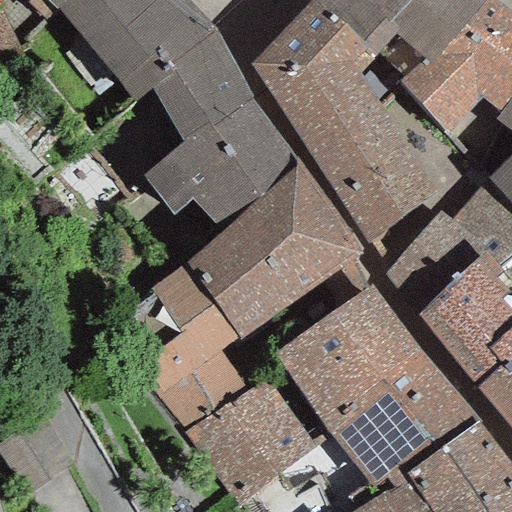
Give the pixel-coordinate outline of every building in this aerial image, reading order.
[(43,0),(55,11),(57,9),(66,0),(43,0)] [(185,0),(66,0),(57,9),(132,103),(151,90),(175,74),(169,65),(215,32),(185,0)] [(309,154),(380,107),(357,73),(376,56),(316,0),(311,0),(249,63),(309,154)] [(316,0),(376,56),(378,52),(403,78),(423,58),(430,62),(485,0),(316,0)] [(511,16),(487,0),(485,0),(430,62),(423,58),(403,78),(399,82),(447,133),(481,97),(498,112),(511,93),(511,16)] [(251,98),(215,32),(169,65),(175,74),(151,90),(180,142),(208,121),(213,127),(251,98)] [(0,91),(19,78),(0,53),(0,91)] [(511,93),(498,112),(494,118),(511,133),(511,153),(487,182),(511,208),(511,93)] [(298,166),(251,98),(213,127),(208,121),(180,142),(140,173),(171,217),(192,199),(221,234),(298,166)] [(380,107),(309,154),(366,245),(435,191),(380,107)] [(116,195),(82,152),(41,184),(75,227),(116,195)] [(360,252),(298,166),(221,234),(183,264),(237,341),(286,305),(352,258),(360,252)] [(511,255),(511,208),(487,182),(450,220),(483,253),(498,267),(511,255)] [(417,315),(483,253),(450,220),(439,211),(383,275),(417,315)] [(511,255),(498,267),(483,253),(417,315),(511,429),(511,255)] [(371,283),(352,258),(286,305),(305,330),(371,283)] [(218,350),(237,341),(183,264),(147,289),(154,295),(106,324),(182,437),(244,389),(218,350)] [(418,350),(371,283),(305,330),(275,356),(282,367),(244,389),(182,437),(237,505),(324,432),(418,350)] [(477,423),(418,350),(324,432),(373,496),(477,423)] [(511,511),(511,470),(477,423),(373,496),(348,511),(511,511)]
